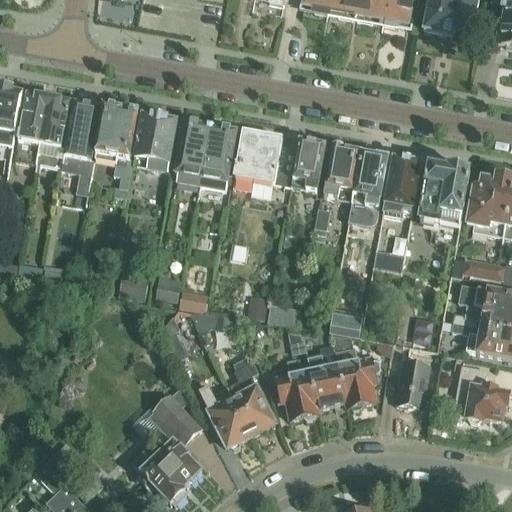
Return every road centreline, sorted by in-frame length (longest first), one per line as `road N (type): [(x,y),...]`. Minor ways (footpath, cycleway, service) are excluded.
road 1 (tertiary): [(511,137),(65,53)]
road 2 (residential): [(249,511),(308,475),(357,462),(409,461),(511,480)]
